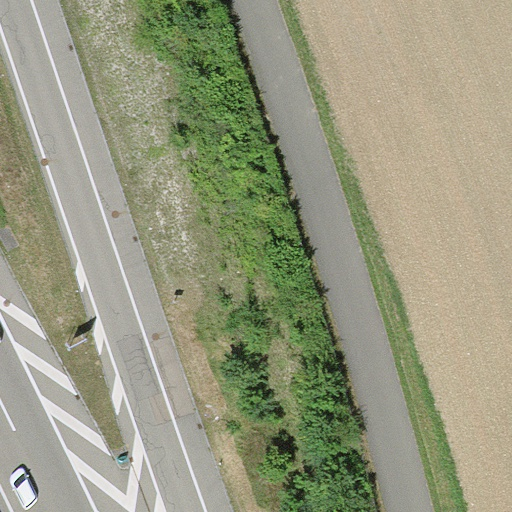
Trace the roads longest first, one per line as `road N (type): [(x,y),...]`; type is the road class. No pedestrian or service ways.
road 1 (motorway): [(189,511),(14,0)]
road 2 (track): [(400,511),(368,381),(243,0)]
road 3 (motorway): [(59,511),(0,391)]
